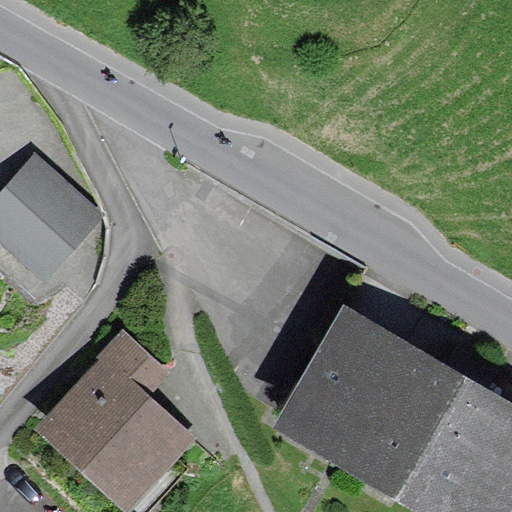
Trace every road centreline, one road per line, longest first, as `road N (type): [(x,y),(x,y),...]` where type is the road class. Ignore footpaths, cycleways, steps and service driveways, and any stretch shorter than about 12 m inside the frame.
road 1 (residential): [(0,34),(511,328)]
road 2 (unknown): [(0,428),(163,224)]
